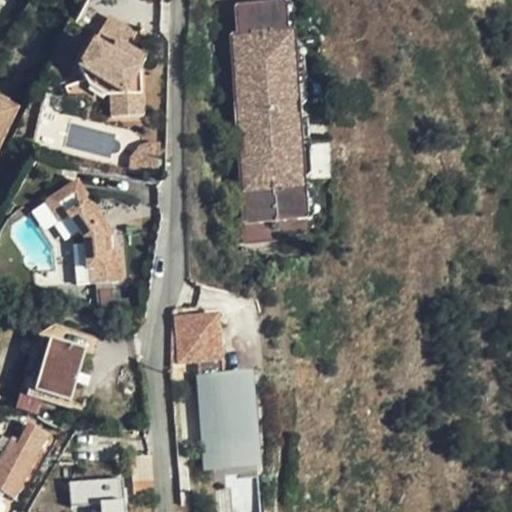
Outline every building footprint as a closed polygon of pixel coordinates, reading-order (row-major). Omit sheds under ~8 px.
[(294,10),(283,11),(285,41),(298,41),(294,10)] [(230,43),(241,164),(309,156),(306,125),(304,111),(299,53),(298,41),(285,41),(283,11),(236,16),(239,42),(230,43)] [(88,72),(93,81),(101,78),(120,89),(119,103),(121,121),(150,120),(148,75),(155,65),(137,55),(146,39),(121,22),(88,72)] [(309,52),(299,53),(304,111),(314,110),(309,52)] [(101,78),(93,81),(98,90),(119,103),(120,89),(101,78)] [(0,103),(0,144),(16,111),(0,103)] [(306,125),(309,156),(319,156),(316,124),(306,125)] [(309,156),(241,164),(248,245),(317,240),(315,226),(313,195),(312,182),(309,156)] [(319,156),(309,156),(312,182),(321,181),(319,156)] [(119,253),(117,239),(107,224),(111,221),(87,184),(57,207),(70,226),(80,220),(94,241),(95,252),(84,254),(85,277),(99,276),(100,285),(128,283),(126,253),(119,253)] [(313,195),(315,226),(325,226),(322,194),(313,195)] [(107,224),(117,239),(122,236),(111,221),(107,224)] [(106,295),(105,292),(93,291),(90,284),(61,281),(62,299),(122,313),(122,297),(106,295)] [(225,305),(182,308),(183,318),(176,319),(179,354),(198,352),(200,368),(220,431),(220,433),(220,434),(221,435),(222,435),(223,436),(224,437),(226,438),(229,438),(230,438),(263,435),(256,363),(230,365),(225,305)] [(182,308),(175,309),(176,319),(183,318),(182,308)] [(40,393),(58,341),(45,336),(26,387),(40,393)] [(91,352),(58,341),(40,393),(73,404),(91,352)] [(260,363),(256,363),(263,435),(230,438),(229,438),(226,438),(224,437),(223,436),(222,435),(221,435),(220,434),(220,433),(220,431),(200,368),(196,368),(204,461),(268,456),(260,363)] [(0,494),(14,501),(45,437),(27,430),(16,451),(7,447),(0,461),(0,494)] [(151,496),(150,458),(133,458),(134,496),(151,496)] [(103,511),(128,511),(125,475),(70,479),(72,506),(102,504),(103,511)]
